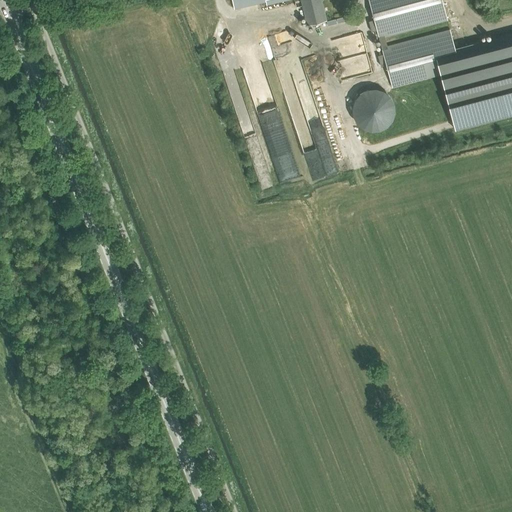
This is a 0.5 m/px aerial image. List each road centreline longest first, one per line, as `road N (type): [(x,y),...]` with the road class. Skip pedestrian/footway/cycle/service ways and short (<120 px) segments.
road 1 (unclassified): [(234,511),(31,0)]
road 2 (primary): [(207,511),(6,6)]
road 3 (unclassified): [(182,511),(0,50)]
